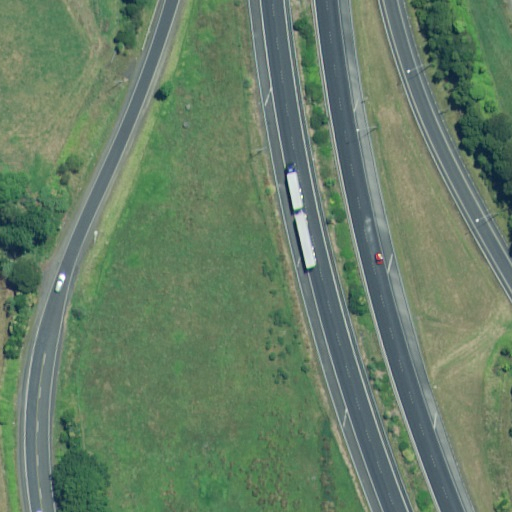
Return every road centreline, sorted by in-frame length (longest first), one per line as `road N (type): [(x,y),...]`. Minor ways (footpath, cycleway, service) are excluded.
road 1 (motorway): [(331,0),(340,111),(373,267),(454,511)]
road 2 (motorway): [(393,511),(305,212),(276,0)]
road 3 (motorway): [(389,0),(429,130),(511,279)]
road 4 (motorway): [(61,270),(161,0)]
road 5 (secondary): [(42,511),(33,418),(61,270)]
